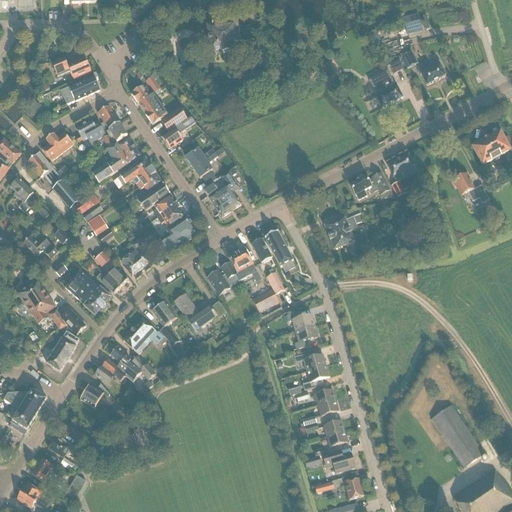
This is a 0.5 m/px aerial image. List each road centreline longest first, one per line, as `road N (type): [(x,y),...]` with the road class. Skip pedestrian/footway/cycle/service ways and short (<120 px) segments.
road 1 (residential): [(392,511),(325,289),(279,208)]
road 2 (track): [(321,280),(406,290),(453,335),(511,423)]
road 3 (tertiary): [(504,89),(279,208)]
road 4 (residential): [(220,241),(118,93)]
road 5 (tertiary): [(220,241),(152,283),(104,338)]
road 6 (residential): [(104,338),(0,232)]
